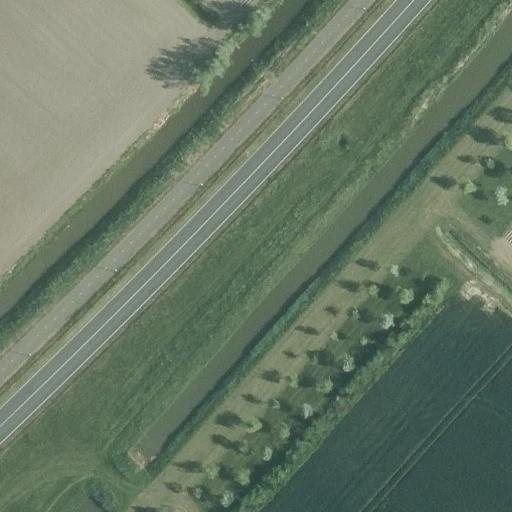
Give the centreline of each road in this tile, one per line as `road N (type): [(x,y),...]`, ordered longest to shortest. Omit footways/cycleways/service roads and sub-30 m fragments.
road 1 (track): [(418,195),(156,486)]
road 2 (track): [(418,195),(511,86)]
road 3 (track): [(511,278),(418,195)]
